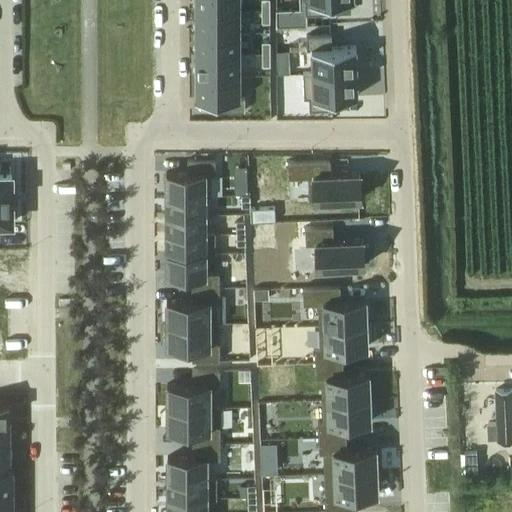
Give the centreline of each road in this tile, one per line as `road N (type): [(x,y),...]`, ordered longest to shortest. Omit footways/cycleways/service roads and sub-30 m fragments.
road 1 (residential): [(136,511),(136,159),(152,132)]
road 2 (residential): [(401,131),(418,511)]
road 3 (residential): [(7,130),(31,133),(44,152),(41,374)]
road 4 (residential): [(152,132),(401,131)]
road 5 (residential): [(41,374),(42,511)]
road 6 (residential): [(152,132),(169,103),(169,0)]
road 7 (residential): [(394,0),(401,131)]
road 8 (residential): [(7,0),(7,130)]
